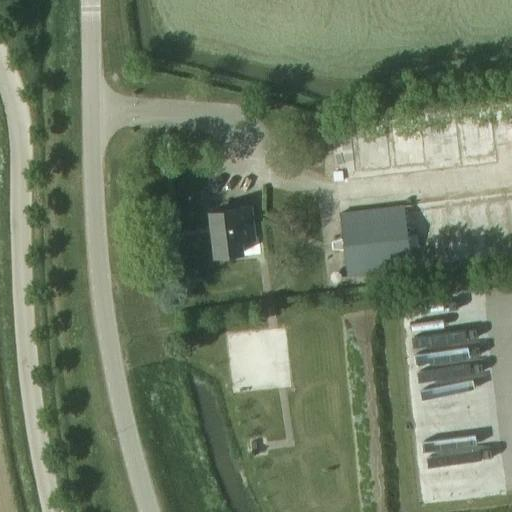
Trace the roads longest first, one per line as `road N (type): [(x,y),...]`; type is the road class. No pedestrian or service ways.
road 1 (unclassified): [(150,511),(101,295),(89,0)]
road 2 (unclassified): [(51,511),(23,332),(16,119),(0,62)]
